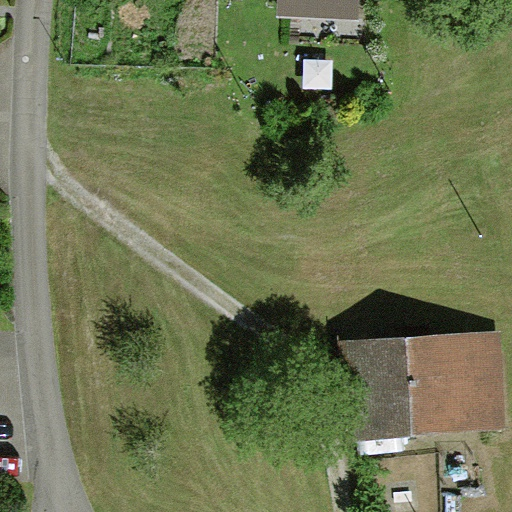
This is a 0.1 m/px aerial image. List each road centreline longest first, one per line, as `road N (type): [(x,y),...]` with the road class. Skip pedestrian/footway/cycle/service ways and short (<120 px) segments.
road 1 (residential): [(68,511),(50,452),(43,383),(30,151),(35,0)]
road 2 (track): [(31,164),(46,166),(321,371),(349,511)]
